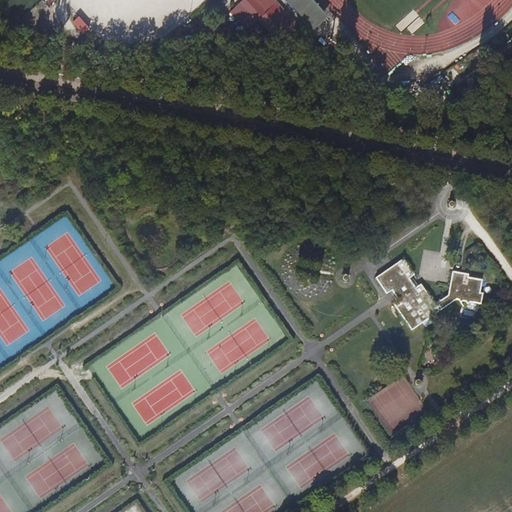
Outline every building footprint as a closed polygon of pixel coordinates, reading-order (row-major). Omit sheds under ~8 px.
[(274,0),(241,0),(229,11),(247,31),(258,20),(277,40),(284,34),(291,42),(303,32),(274,0)] [(289,0),(315,28),(326,18),(309,0),(289,0)] [(82,34),(89,28),(81,17),(74,22),(82,34)] [(102,49),(103,41),(81,36),(79,44),(94,47),(102,49)] [(452,66),(429,84),(439,97),(462,80),(452,66)] [(393,303),(412,329),(453,300),(457,300),(459,303),(462,301),(464,301),(466,304),(469,302),(478,303),(480,294),(478,293),(480,279),(467,277),(468,275),(452,272),(448,296),(435,304),(420,284),(415,287),(408,278),(414,273),(403,258),(374,278),(386,294),(391,290),(398,299),(393,303)]
